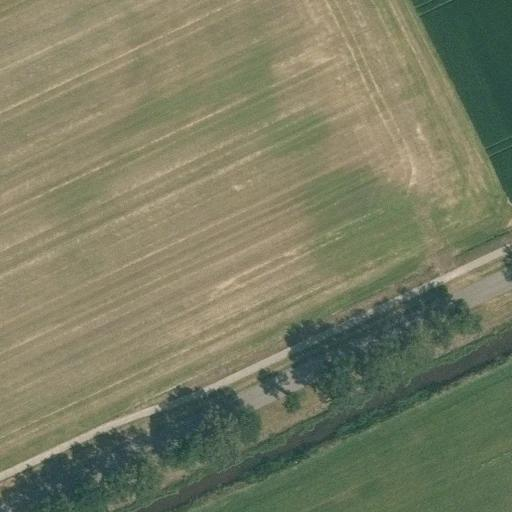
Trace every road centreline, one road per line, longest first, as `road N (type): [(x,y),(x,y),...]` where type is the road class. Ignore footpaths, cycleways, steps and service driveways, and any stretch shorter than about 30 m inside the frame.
road 1 (tertiary): [(17,511),(511,278)]
road 2 (track): [(257,511),(411,440)]
